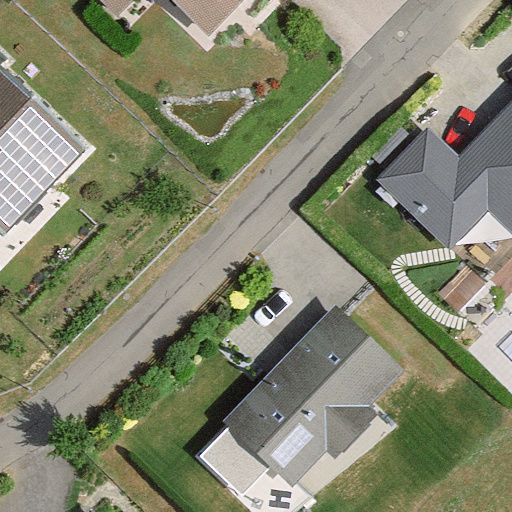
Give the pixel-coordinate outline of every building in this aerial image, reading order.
[(97,0),(127,32),(153,6),(206,52),(255,0),(97,0)] [(0,51),(0,248),(91,150),(0,51)] [(511,98),(458,153),(421,128),(367,186),(452,257),(487,224),(511,243),(511,98)] [(330,304),(217,422),(285,493),(403,373),(330,304)] [(102,511),(92,501),(80,511),(102,511)]
